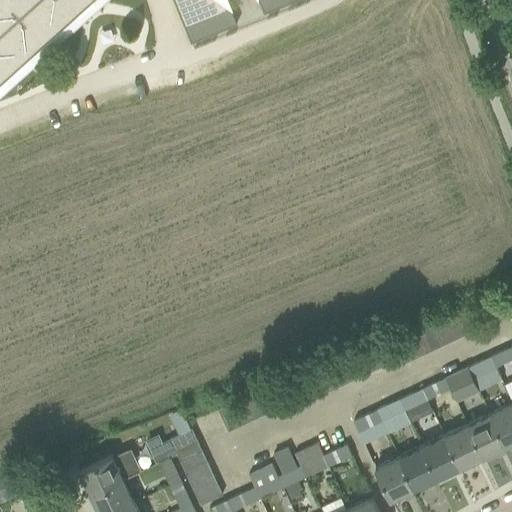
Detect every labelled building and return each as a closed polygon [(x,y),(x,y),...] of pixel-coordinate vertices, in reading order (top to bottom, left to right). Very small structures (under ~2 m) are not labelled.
[(0,0),(0,87),(3,91),(20,77),(10,66),(26,52),(35,63),(51,48),(42,38),(58,24),(67,34),(83,20),(74,9),(83,0),(173,0),(185,27),(191,42),(237,23),(231,9),(227,0),(258,0),(264,12),(293,0),(0,0)] [(453,312),(463,334),(474,328),(464,307),(453,312)] [(452,339),(463,334),(453,312),(442,317),(452,339)] [(442,317),(431,322),(441,344),(452,339),(442,317)] [(430,349),(441,344),(431,322),(420,327),(430,349)] [(420,327),(409,333),(419,354),(430,349),(420,327)] [(409,333),(398,338),(408,360),(419,354),(409,333)] [(398,338),(387,343),(397,365),(408,360),(398,338)] [(374,342),(362,347),(372,369),(384,363),(376,348),(374,342)] [(387,343),(376,348),(384,363),(386,370),(397,365),(387,343)] [(511,345),(491,355),(495,364),(496,365),(511,357),(511,345)] [(362,374),(372,369),(362,347),(352,352),(362,374)] [(352,352),(340,358),(350,379),(362,374),(352,352)] [(495,364),(491,355),(468,366),(472,375),(483,370),(495,364)] [(340,384),(350,379),(340,358),(330,363),(340,384)] [(329,389),(340,384),(330,363),(319,368),(329,389)] [(468,366),(445,376),(449,385),(456,400),(479,389),(472,375),(468,366)] [(318,394),(329,389),(319,368),(308,373),(318,394)] [(295,373),(283,378),(293,398),(304,393),(297,378),(295,373)] [(308,373),(297,378),(304,393),(307,399),(318,394),(308,373)] [(449,385),(445,376),(422,387),(426,396),(449,385)] [(282,403),(293,398),(283,378),(272,383),(282,403)] [(272,408),(282,403),(272,383),(262,388),(272,408)] [(426,396),(422,387),(399,398),(404,407),(426,396)] [(260,413),(272,408),(262,388),(250,393),(260,413)] [(250,393),(239,398),(249,419),(260,413),(250,393)] [(239,398),(228,404),(237,424),(249,419),(239,398)] [(399,398),(377,408),(381,417),(388,432),(411,421),(404,407),(399,398)] [(511,401),(489,412),(505,445),(511,441),(511,401)] [(237,424),(228,404),(217,408),(227,429),(237,424)] [(381,417),(377,408),(353,419),(357,428),(381,417)] [(489,412),(467,423),(482,455),(505,445),(489,412)] [(467,423),(444,433),(459,466),(482,455),(467,423)] [(195,438),(190,428),(169,437),(174,448),(195,438)] [(444,433),(421,444),(436,477),(459,466),(444,433)] [(179,459),(201,449),(195,438),(174,448),(179,459)] [(304,474),(327,463),(323,454),(317,441),(294,452),(300,464),(304,474)] [(153,447),(158,460),(168,455),(162,443),(153,447)] [(327,463),(351,452),(346,443),(323,454),(327,463)] [(421,444),(398,455),(413,487),(436,477),(421,444)] [(304,474),(300,464),(297,466),(288,446),(274,452),(283,472),(277,475),(281,484),(297,477),(304,474)] [(111,455),(79,469),(90,493),(122,478),(139,470),(128,447),(111,455)] [(185,470),(206,460),(201,449),(179,459),(185,470)] [(179,479),(168,455),(158,460),(170,483),(179,479)] [(390,498),(413,487),(398,455),(375,466),(390,498)] [(190,481),(211,471),(206,460),(185,470),(190,481)] [(272,463),(249,473),(254,485),(258,495),(281,484),(277,475),(272,463)] [(195,492),(217,482),(211,471),(190,481),(195,492)] [(122,478),(90,493),(98,511),(107,511),(133,501),(122,478)] [(177,500),(180,505),(190,501),(179,479),(170,483),(177,500)] [(0,502),(21,493),(17,485),(16,482),(0,489),(0,502)] [(200,503),(222,493),(217,482),(195,492),(200,503)] [(254,485),(231,496),(235,505),(258,495),(254,485)] [(220,511),(235,505),(231,496),(208,506),(210,511),(220,511)] [(378,511),(371,496),(347,507),(349,511),(378,511)] [(107,511),(137,511),(133,501),(107,511)] [(180,505),(183,511),(194,511),(190,501),(180,505)]
